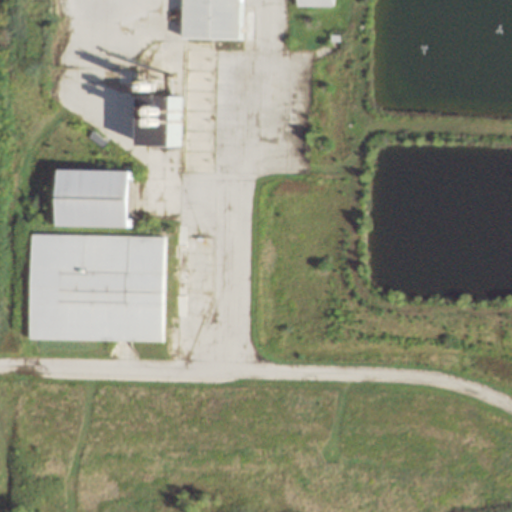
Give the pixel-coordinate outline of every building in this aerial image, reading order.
[(191,37),(192,0),(251,0),(250,40),(191,37)] [(165,88),(164,89),(162,89),(161,89),(160,89),(159,88),(158,87),(157,86),(157,85),(157,83),(158,82),(159,81),(161,81),(162,81),(163,82),(165,83),(165,84),(165,85),(165,87),(165,88)] [(149,95),(148,144),(183,144),(185,95),(149,95)] [(67,226),(69,171),(143,174),(142,229),(67,226)] [(38,339),(39,232),(173,237),(171,341),(38,339)]
